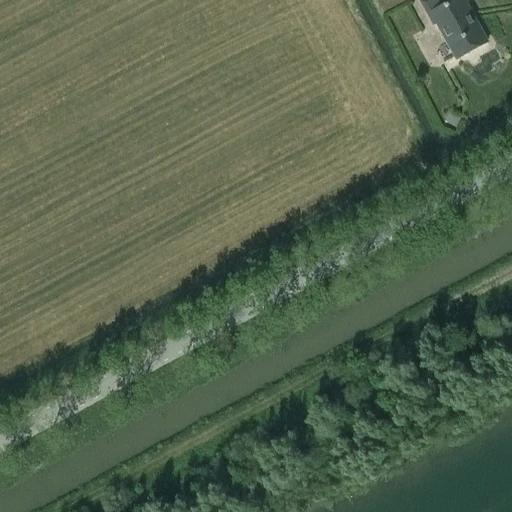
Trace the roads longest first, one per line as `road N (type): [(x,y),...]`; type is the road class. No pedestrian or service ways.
road 1 (tertiary): [(0,439),(511,149)]
road 2 (track): [(511,273),(71,511)]
